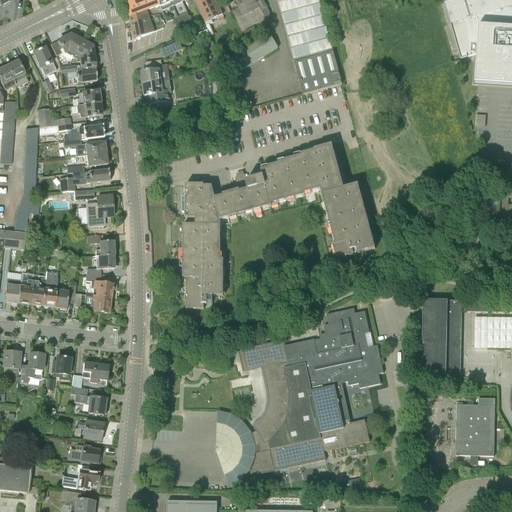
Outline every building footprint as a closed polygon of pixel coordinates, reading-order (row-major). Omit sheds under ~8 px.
[(148,12),(160,7),(157,0),(126,0),(130,17),(146,11),(148,17),(150,17),(148,12)] [(162,12),(173,7),(169,0),(157,0),(160,7),(162,12)] [(193,0),(199,11),(206,27),(213,24),(212,21),(223,16),(215,0),(193,0)] [(234,0),(238,8),(232,12),(236,20),(242,16),(243,17),(260,8),(255,0),(234,0)] [(262,0),(257,3),(262,11),(267,8),(268,8),(263,0),(262,0)] [(277,0),(303,95),(341,85),(320,0),(277,0)] [(511,0),(457,0),(444,4),(461,61),(468,59),(477,56),(475,84),(511,86),(511,0)] [(267,8),(262,11),(261,11),(269,26),(272,24),(269,13),(270,13),(267,8)] [(135,42),(155,32),(150,17),(148,17),(146,11),(130,17),(135,42)] [(172,21),(175,27),(190,19),(188,13),(172,21)] [(175,27),(178,32),(193,25),(190,19),(175,27)] [(178,32),(180,37),(195,30),(193,25),(178,32)] [(244,32),(251,46),(261,40),(254,27),(244,32)] [(221,64),(230,78),(278,49),(270,35),(261,40),(251,46),(221,64)] [(71,62),(73,56),(81,42),(70,36),(50,46),(56,57),(59,56),(71,62)] [(79,66),(77,66),(78,73),(94,70),(93,68),(95,68),(92,47),(81,42),(73,56),(78,59),(79,66)] [(165,58),(182,50),(179,42),(161,50),(165,58)] [(52,65),(53,65),(45,49),(33,54),(41,70),(41,71),(44,77),(56,72),(52,65)] [(143,85),(162,82),(161,72),(163,72),(161,61),(148,63),(149,71),(142,72),(143,85)] [(6,68),(15,86),(16,87),(27,82),(24,76),(17,62),(6,68)] [(75,66),(59,68),(60,75),(75,73),(76,73),(75,66)] [(4,92),(15,86),(6,68),(0,70),(0,82),(2,87),(4,92)] [(72,79),(73,85),(96,82),(95,70),(94,70),(78,73),(76,73),(75,73),(76,79),(72,79)] [(47,95),(53,92),(48,81),(42,84),(47,95)] [(153,105),(169,102),(167,91),(163,91),(162,82),(143,85),(145,97),(152,96),(153,105)] [(59,99),(75,97),(74,89),(58,91),(59,99)] [(77,107),(99,104),(98,92),(81,94),(78,94),(78,100),(76,100),(77,107)] [(2,104),(2,113),(14,113),(18,113),(17,104),(2,104)] [(80,119),(84,118),(101,116),(99,104),(77,107),(76,107),(77,115),(80,115),(80,119)] [(1,123),(14,124),(14,113),(8,113),(8,118),(2,117),(1,123)] [(486,126),(486,115),(476,115),(476,126),(486,126)] [(57,127),(71,125),(70,119),(51,122),(51,128),(57,127)] [(0,132),(13,133),(14,124),(1,123),(0,132)] [(84,140),(104,138),(102,126),(83,128),(83,129),(78,129),(79,135),(76,135),(77,141),(80,141),(80,140),(84,140)] [(0,145),(12,146),(13,140),(0,138),(0,145)] [(80,141),(77,141),(63,143),(63,144),(58,145),(59,149),(63,148),(64,149),(74,148),(75,158),(86,157),(106,154),(104,143),(81,146),(80,141)] [(223,297),(223,260),(221,260),(221,221),(272,208),(271,206),(305,197),(304,195),(320,191),(335,245),(332,246),(336,260),(354,255),(353,251),(356,250),(358,254),(375,250),(358,185),(344,189),(332,146),(314,150),(315,152),(300,155),(301,157),(284,161),(285,163),(268,168),(268,169),(261,171),(262,177),(246,182),(245,176),(244,176),(243,172),(236,174),(237,178),(235,178),(238,189),(223,193),(223,192),(214,194),(212,186),(204,186),(204,185),(186,185),(186,219),(189,219),(189,226),(183,226),(183,279),(186,279),(186,310),(204,310),(204,306),(207,306),(207,297),(223,297)] [(86,157),(87,168),(107,166),(106,154),(86,157)] [(0,165),(11,166),(11,160),(0,158),(0,165)] [(80,174),(84,173),(83,167),(66,169),(67,175),(80,174)] [(75,193),(74,186),(109,183),(108,171),(88,173),(84,173),(80,174),(81,179),(73,179),(59,180),(60,188),(58,188),(58,193),(60,193),(60,194),(74,193),(75,193)] [(511,206),(508,206),(508,199),(511,200),(511,194),(509,194),(509,192),(473,189),(471,220),(507,222),(508,212),(511,212),(511,206)] [(75,193),(74,193),(74,201),(94,200),(93,191),(75,193)] [(21,201),(31,204),(34,197),(34,195),(23,195),(21,201)] [(112,217),(111,198),(96,199),(97,205),(86,206),(88,228),(104,227),(103,218),(112,217)] [(19,206),(29,210),(31,204),(21,201),(19,206)] [(39,206),(31,205),(29,210),(28,215),(38,216),(39,206)] [(28,216),(28,215),(29,210),(19,206),(17,212),(28,216)] [(15,221),(27,222),(28,216),(17,212),(16,215),(15,221)] [(3,250),(23,252),(25,234),(14,233),(5,232),(3,250)] [(96,258),(114,257),(113,242),(99,243),(99,237),(86,238),(87,245),(98,245),(99,252),(95,252),(96,258)] [(86,277),(100,277),(99,271),(115,270),(114,257),(96,258),(96,270),(86,271),(86,277)] [(54,309),(56,291),(57,280),(52,279),(53,277),(51,276),(46,275),(46,278),(45,278),(42,307),(54,309)] [(30,306),(33,279),(21,277),(20,282),(17,304),(30,306)] [(30,306),(42,307),(45,278),(38,277),(38,280),(33,279),(30,306)] [(92,297),(111,299),(112,291),(115,292),(116,286),(100,284),(100,277),(86,277),(85,277),(85,283),(93,284),(92,297)] [(4,303),(17,304),(20,282),(7,280),(4,303)] [(67,300),(74,301),(75,295),(75,288),(68,287),(68,292),(56,291),(54,309),(60,309),(60,310),(66,311),(67,300)] [(75,295),(74,301),(73,305),(74,305),(73,309),(80,309),(81,301),(81,295),(75,295)] [(84,307),(91,308),(95,308),(94,314),(109,315),(111,299),(92,297),(85,296),(84,307)] [(511,311),(511,300),(467,300),(467,311),(511,311)] [(423,301),(421,386),(460,386),(462,301),(423,301)] [(270,451),(275,472),(275,470),(325,459),(325,461),(326,461),(324,452),(338,449),(338,450),(370,443),(365,421),(351,424),(342,384),(348,383),(349,387),(359,385),(360,389),(368,388),(381,385),(379,375),(384,374),(378,346),(368,349),(365,335),(370,334),(365,312),(355,315),(354,310),(327,316),(329,326),(324,327),(325,334),(319,336),(320,340),(314,341),(314,340),(285,347),(288,363),(261,369),(263,369),(269,393),(269,403),(267,412),(262,421),(254,427),(253,425),(257,431),(252,434),(254,440),(255,447),(260,446),(261,452),(260,453),(270,451)] [(511,317),(474,317),(474,348),(511,348),(511,317)] [(18,374),(18,371),(19,354),(5,353),(3,373),(18,374)] [(42,372),(43,356),(30,355),(28,368),(22,367),(20,385),(27,385),(28,380),(41,381),(42,372)] [(54,375),(68,377),(70,359),(57,358),(56,361),(53,361),(52,374),(54,374),(54,375)] [(89,384),(97,385),(98,381),(107,382),(108,368),(100,366),(100,363),(91,362),(91,365),(83,365),(82,378),(89,379),(89,384)] [(82,378),(73,377),(71,388),(80,389),(82,378)] [(52,391),(53,380),(46,379),(45,390),(52,391)] [(88,406),(86,414),(103,417),(106,400),(86,398),(85,406),(88,406)] [(495,407),(457,406),(456,457),(494,457),(495,407)] [(159,418),(167,418),(168,408),(159,408),(159,418)] [(454,409),(446,409),(446,423),(455,423),(454,409)] [(216,411),(217,449),(229,488),(240,481),(248,472),(253,459),(253,446),(250,432),(242,422),(230,414),(216,411)] [(41,421),(49,422),(50,414),(43,413),(41,421)] [(84,431),(82,439),(101,442),(103,426),(85,423),(85,424),(78,423),(77,430),(84,431)] [(80,462),(99,465),(101,452),(90,450),(90,448),(82,447),(76,446),(75,453),(78,454),(77,461),(80,462)] [(0,492),(27,495),(28,483),(30,459),(9,455),(9,459),(0,458),(0,492)] [(64,488),(75,490),(88,492),(89,487),(94,488),(95,484),(96,484),(97,475),(88,473),(89,467),(72,465),(71,473),(73,474),(72,480),(65,479),(64,488)] [(93,511),(95,503),(80,501),(81,495),(62,492),(60,503),(75,505),(74,511),(93,511)] [(267,511),(239,511),(238,511),(216,511),(217,503),(167,502),(167,511),(267,511)]
